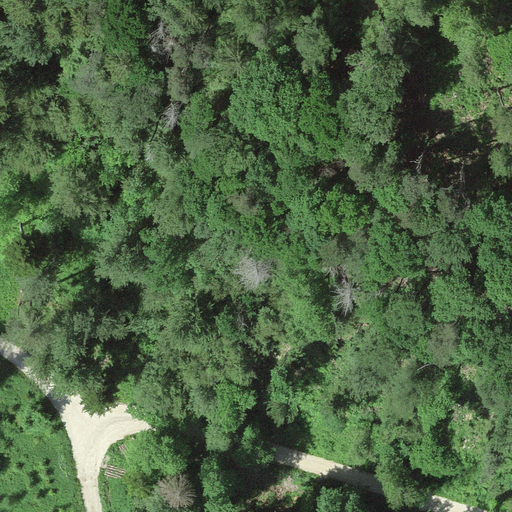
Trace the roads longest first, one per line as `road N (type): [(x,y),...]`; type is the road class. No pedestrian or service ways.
road 1 (track): [(454,511),(116,410),(70,418)]
road 2 (track): [(0,346),(61,399),(95,511)]
